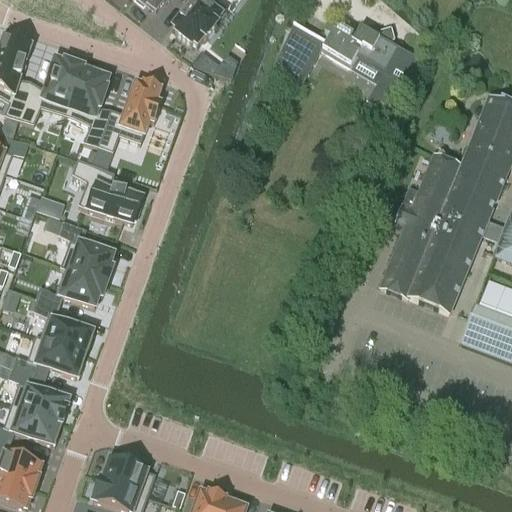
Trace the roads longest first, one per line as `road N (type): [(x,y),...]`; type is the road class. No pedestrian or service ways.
road 1 (residential): [(84,428),(201,89)]
road 2 (residential): [(318,511),(84,428)]
road 3 (residential): [(0,16),(135,64)]
